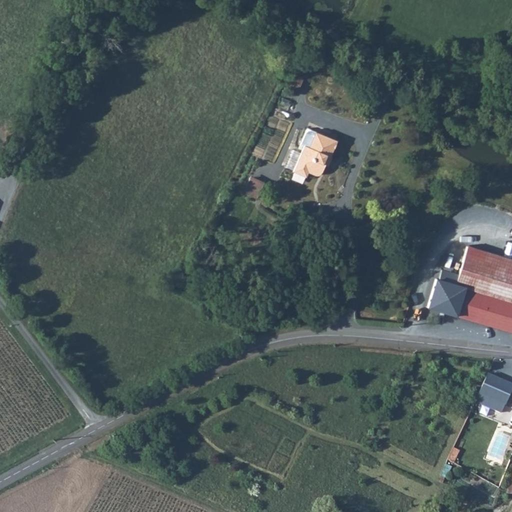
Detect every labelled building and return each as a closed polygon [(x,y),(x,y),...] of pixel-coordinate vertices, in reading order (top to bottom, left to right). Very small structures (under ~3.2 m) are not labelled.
[(290,71),(285,87),(297,90),(302,75),(290,71)] [(300,145),(302,146),(309,148),(314,133),(305,129),(300,145)] [(314,133),(309,148),(302,146),(292,172),(305,177),(307,174),(312,175),(316,174),(320,172),(324,164),(322,163),(325,153),(330,155),(336,140),(314,133)] [(511,258),(465,245),(460,263),(457,272),(454,281),(464,285),(511,298),(511,258)] [(437,277),(434,276),(425,307),(454,317),(464,285),(454,281),(457,272),(440,268),(437,277)] [(511,298),(464,285),(454,317),(511,330),(511,298)] [(491,386),(496,376),(490,373),(485,384),(491,386)] [(507,404),(511,393),(511,384),(496,376),(491,386),(485,384),(482,391),(492,396),(507,404)] [(488,404),(503,412),(507,404),(492,396),(488,404)] [(485,454),(499,460),(509,436),(495,430),(485,454)] [(459,451),(452,448),(447,459),(453,463),(459,451)]
